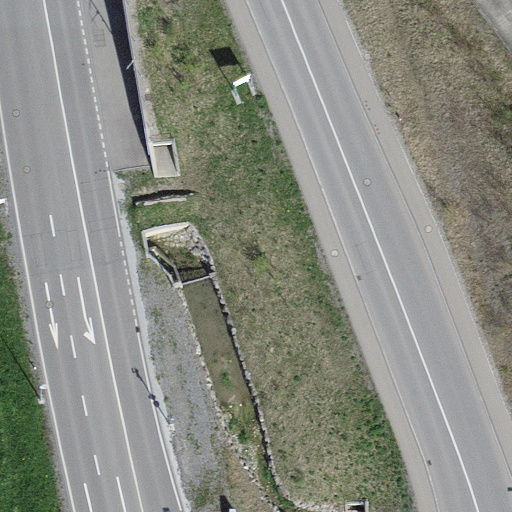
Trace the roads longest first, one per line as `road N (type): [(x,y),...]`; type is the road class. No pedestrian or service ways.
road 1 (tertiary): [(483,511),(280,0)]
road 2 (secondary): [(40,0),(132,511)]
